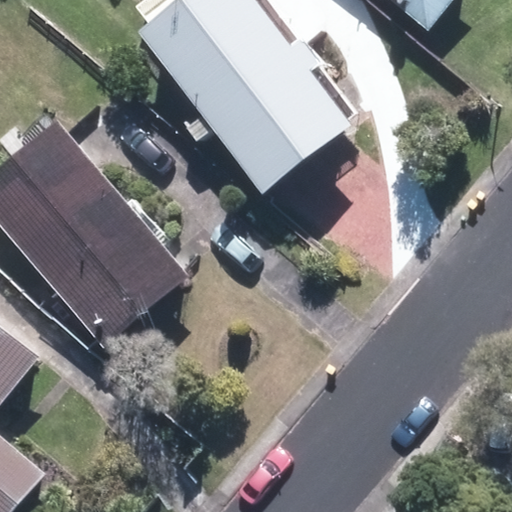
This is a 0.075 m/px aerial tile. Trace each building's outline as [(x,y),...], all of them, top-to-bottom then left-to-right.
[(261,0),(191,0),(146,34),(271,198),(361,131),(318,75),(329,67),(310,43),(300,50),(261,0)] [(389,0),(430,35),(460,0),(389,0)] [(0,180),(0,220),(108,351),(196,278),(68,125),(29,157),(0,180)] [(0,180),(29,157),(7,130),(0,135),(0,180)] [(0,321),(0,511),(22,511),(51,478),(0,434),(0,412),(45,359),(0,321)]
